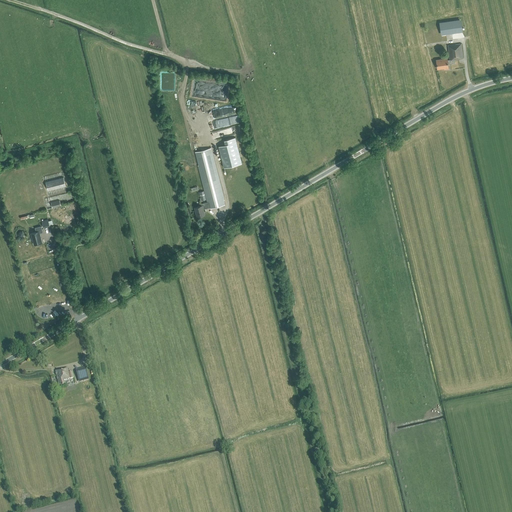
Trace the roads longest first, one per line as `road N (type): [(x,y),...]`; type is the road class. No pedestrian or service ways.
road 1 (track): [(223,234),(217,210),(228,207),(212,141),(181,98),(186,64),(9,0)]
road 2 (tertiary): [(0,367),(269,206)]
road 3 (tertiary): [(511,80),(445,102),(269,206)]
